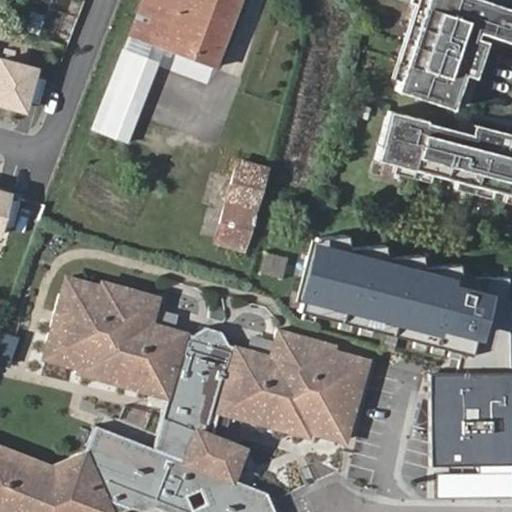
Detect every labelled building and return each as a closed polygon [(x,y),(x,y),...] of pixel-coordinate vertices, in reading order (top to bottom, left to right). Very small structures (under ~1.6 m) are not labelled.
[(141,0),(129,33),(165,46),(213,64),(234,0),(141,0)] [(420,0),(427,2),(399,86),(456,104),(467,69),(477,72),(489,36),(480,33),(482,27),(511,37),(511,3),(501,0),(420,0)] [(129,33),(124,45),(160,60),(165,46),(129,33)] [(124,45),(110,82),(147,96),(160,60),(124,45)] [(32,66),(0,56),(0,100),(22,106),(24,97),(37,101),(43,76),(30,73),(32,66)] [(147,96),(110,82),(92,128),(130,142),(147,96)] [(390,111),(378,160),(511,194),(511,144),(508,143),(511,134),(474,125),(471,134),(427,123),(427,121),(390,111)] [(212,171),(226,175),(235,149),(220,145),(212,171)] [(268,164),(238,155),(212,239),(243,248),(268,164)] [(5,191),(0,189),(0,219),(10,222),(17,198),(4,195),(5,191)] [(344,234),(316,237),(296,311),(457,353),(508,353),(507,276),(457,278),(457,262),(421,263),(421,255),(383,257),(383,243),(346,248),(344,234)] [(0,444),(0,511),(120,511),(132,507),(143,511),(154,507),(166,511),(275,511),(266,490),(232,478),(243,447),(194,428),(198,415),(202,401),(309,432),(311,427),(340,436),(345,417),(351,419),(364,374),(359,372),(364,354),(335,346),(336,341),(275,324),(271,339),(267,354),(226,344),(219,332),(203,327),(189,334),(151,323),(155,308),(160,291),(103,275),(102,280),(73,271),(67,289),(62,288),(49,333),(54,335),(49,351),(79,359),(78,364),(134,380),(135,375),(169,385),(163,408),(161,414),(154,440),(152,448),(93,426),(84,449),(52,465),(0,444)] [(0,332),(0,363),(7,365),(14,336),(0,332)] [(508,359),(457,360),(453,372),(427,372),(428,463),(478,463),(479,472),(510,471),(510,462),(511,461),(511,371),(508,371),(508,359)]
